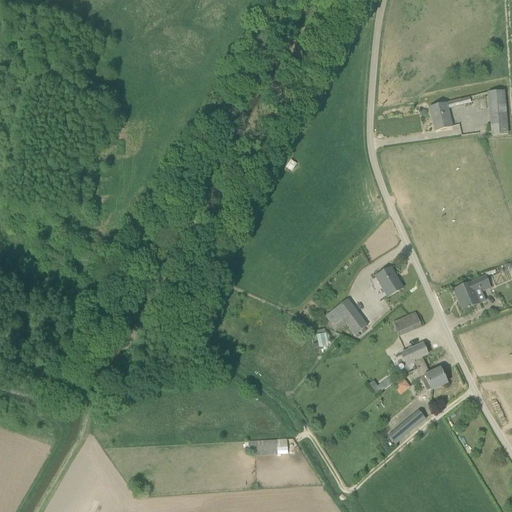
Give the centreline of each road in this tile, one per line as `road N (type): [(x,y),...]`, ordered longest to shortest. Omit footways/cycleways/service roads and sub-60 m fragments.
road 1 (unclassified): [(511,453),(448,339),(375,168),(372,48),(383,0)]
road 2 (track): [(42,393),(116,246),(261,0)]
road 3 (track): [(291,404),(350,491),(473,388)]
